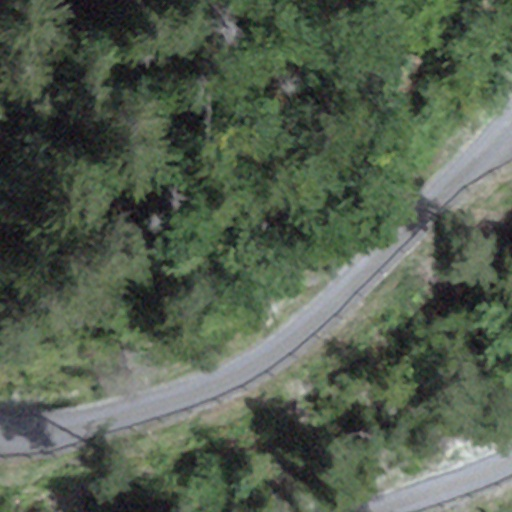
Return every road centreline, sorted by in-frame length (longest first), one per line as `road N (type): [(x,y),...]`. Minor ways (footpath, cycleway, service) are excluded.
road 1 (tertiary): [(0,426),(41,433),(87,421),(224,379),(279,347),(338,301),(511,117)]
road 2 (tertiary): [(511,464),(371,511)]
